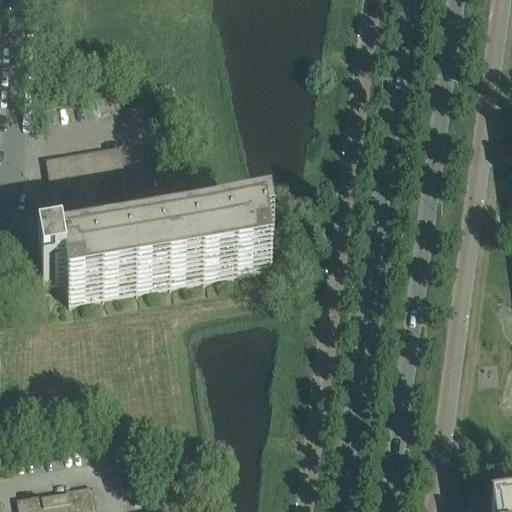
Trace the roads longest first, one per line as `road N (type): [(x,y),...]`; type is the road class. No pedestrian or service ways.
road 1 (tertiary): [(406,0),(337,511)]
road 2 (tertiary): [(387,511),(455,0)]
road 3 (residential): [(19,0),(0,170)]
road 4 (unknown): [(0,251),(130,230),(149,218)]
